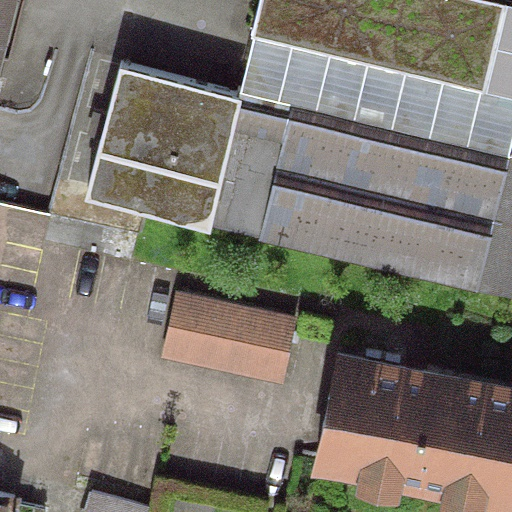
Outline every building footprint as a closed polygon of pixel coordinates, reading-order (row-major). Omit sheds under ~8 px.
[(511,0),(263,0),(254,43),(510,100),(511,92),(511,0)] [(244,98),(123,71),(95,195),(216,222),(244,98)] [(303,313),(178,290),(166,357),(291,380),(303,313)] [(511,372),(343,338),(315,470),(511,510),(511,372)] [(0,511),(19,511),(25,489),(0,483),(0,511)]
